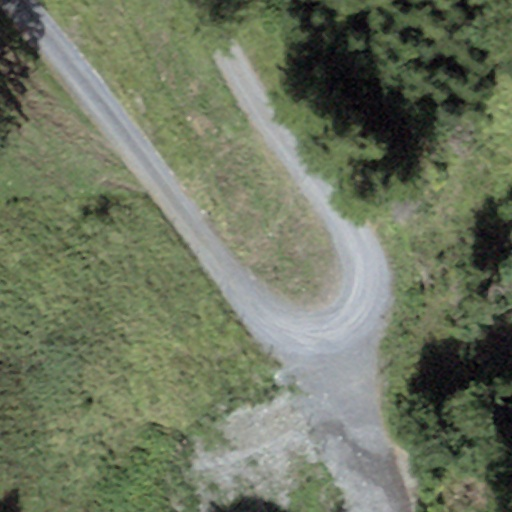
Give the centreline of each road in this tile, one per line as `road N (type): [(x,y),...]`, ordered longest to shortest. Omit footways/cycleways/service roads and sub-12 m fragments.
road 1 (track): [(272,133),(331,197),(360,246),(360,292),(337,325),(300,333),(254,315),(72,70),(10,0)]
road 2 (track): [(272,133),(198,0)]
